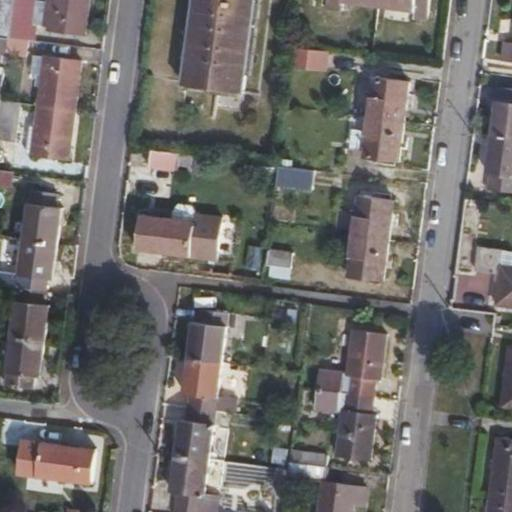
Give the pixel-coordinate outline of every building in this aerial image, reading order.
[(15,0),(11,36),(37,39),(39,22),(34,22),(35,0),(15,0)] [(91,0),(59,0),(56,26),(87,29),(91,0)] [(257,0),(196,0),(186,84),(245,92),(257,0)] [(343,1),(382,5),(382,0),(326,0),(325,10),(342,12),(343,1)] [(382,0),(382,5),(418,10),(417,18),(429,19),(430,0),(382,0)] [(0,35),(0,50),(9,52),(11,36),(0,35)] [(503,59),(511,60),(511,44),(505,43),(503,59)] [(295,45),(293,66),(328,71),(331,50),(295,45)] [(50,73),(52,55),(40,53),(37,72),(50,73)] [(46,103),(77,107),(83,58),(52,55),(50,73),(46,103)] [(371,116),(405,120),(410,82),(376,77),(371,116)] [(495,135),(511,137),(511,86),(502,85),(495,135)] [(22,100),(3,98),(0,118),(0,138),(17,141),(22,100)] [(71,155),(77,107),(46,103),(42,132),(40,151),(71,155)] [(400,159),(405,120),(371,116),(366,155),(400,159)] [(33,150),(40,151),(42,132),(36,132),(33,150)] [(511,190),(511,137),(495,135),(491,171),(494,171),(491,188),(511,190)] [(181,170),(184,151),(155,147),(153,166),(181,170)] [(317,169),(280,165),(278,185),(314,190),(317,169)] [(0,168),(0,184),(15,187),(18,171),(0,168)] [(36,187),(29,237),(61,241),(66,206),(61,205),(62,190),(36,187)] [(356,236),(389,240),(394,201),(361,197),(356,236)] [(141,248),(220,260),(225,219),(199,216),(198,222),(194,221),(195,212),(175,209),(174,219),(146,215),(141,248)] [(384,279),(389,240),(356,236),(351,275),(384,279)] [(29,237),(23,287),(49,290),(51,276),(57,277),(61,241),(29,237)] [(511,264),(506,263),(507,249),(482,245),(478,269),(504,273),(501,301),(511,302),(511,264)] [(296,252),(270,248),(267,264),(294,267),(296,252)] [(23,287),(16,336),(48,340),(53,305),(47,304),(49,290),(23,287)] [(194,356),(227,360),(234,312),(206,309),(204,323),(199,323),(194,356)] [(320,387),(375,394),(378,377),(383,377),(388,333),(355,329),(349,371),(322,368),(320,387)] [(48,340),(16,336),(15,341),(7,340),(5,354),(14,355),(10,383),(36,386),(38,373),(44,374),(48,340)] [(223,395),(227,360),(194,356),(189,389),(194,390),(192,405),(221,409),(241,412),(242,399),(223,395)] [(373,411),(375,394),(320,387),(317,407),(344,410),(338,452),(372,456),(379,412),(373,411)] [(221,409),(192,405),(190,421),(185,420),(181,453),(214,457),(221,409)] [(495,496),(511,498),(511,438),(502,437),(495,496)] [(31,440),(27,472),(96,482),(100,449),(31,440)] [(181,488),(178,511),(220,511),(223,494),(209,492),(214,457),(181,453),(176,488),(181,488)] [(291,467),(290,476),(324,480),(327,480),(329,466),(292,461),(291,467)] [(327,480),(324,480),(320,511),(354,511),(356,501),(367,503),(369,486),(327,480)] [(511,511),(511,498),(495,496),(492,511),(511,511)]
